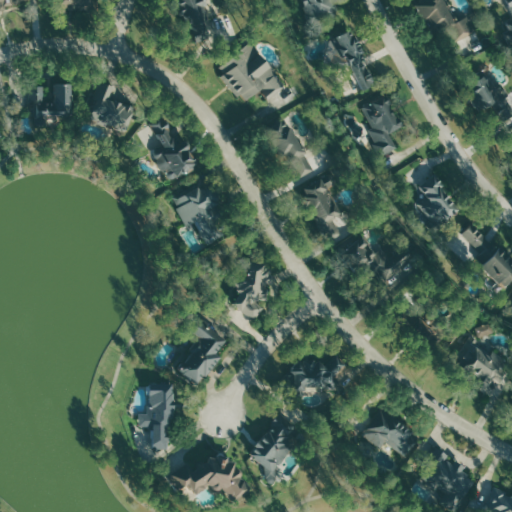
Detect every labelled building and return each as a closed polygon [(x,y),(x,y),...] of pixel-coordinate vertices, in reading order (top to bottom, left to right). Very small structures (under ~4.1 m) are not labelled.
[(92,0),(59,0),(60,9),(92,8),(92,0)] [(182,0),(189,43),(210,40),(204,0),(182,0)] [(304,0),(310,18),(337,10),(334,1),(332,1),(331,0),(295,0),(295,1),(298,0),(304,0)] [(454,44),(477,33),(469,17),(457,23),(446,0),(426,0),(416,4),(430,34),(446,27),(454,44)] [(353,65),(363,92),(378,86),(357,30),(322,43),(333,72),(353,65)] [(268,98),(285,88),(256,42),(221,64),(245,102),(263,90),(268,98)] [(493,74),(466,87),(479,112),(495,104),(498,110),(509,105),(493,74)] [(136,107),(114,99),(118,88),(101,81),(87,116),(127,131),(136,107)] [(49,117),(71,118),(73,84),(50,83),(50,87),(38,86),(37,109),(32,109),(32,122),(49,123),(49,117)] [(391,133),(403,127),(388,95),(363,106),(374,129),(369,131),(381,156),(399,148),(391,133)] [(315,171),(286,115),(268,124),(297,180),(315,171)] [(153,125),(163,145),(154,149),(169,181),(200,166),(185,136),(177,140),(167,119),(153,125)] [(447,224),(462,207),(442,189),(447,183),(435,173),(422,188),(427,192),(421,200),(447,224)] [(344,214),(330,182),(326,184),(323,178),(303,187),(327,241),(342,234),(335,218),(344,214)] [(188,227),(201,220),(202,223),(207,220),(213,232),(219,229),(214,219),(220,216),(216,208),(221,206),(211,186),(202,190),(201,187),(175,200),(188,227)] [(379,252),(356,229),(334,252),(354,271),(363,262),(387,285),(402,269),(381,249),(379,252)] [(511,279),(511,257),(501,241),(479,256),(500,288),(511,279)] [(265,307),(259,303),(277,276),(253,260),(235,287),(242,292),(234,305),(257,320),(265,307)] [(177,368),(199,386),(222,358),(217,354),(228,341),(197,316),(187,328),(200,339),(177,368)] [(438,332),(423,319),(413,329),(428,343),(438,332)] [(480,336),(495,334),(493,324),(478,326),(480,336)] [(456,364),(501,389),(511,370),(511,360),(471,338),(456,364)] [(341,371),(348,363),(337,353),(330,361),(341,371)] [(308,386),(340,392),(343,376),(323,372),(326,359),(300,354),(292,391),(306,394),(308,386)] [(172,384),(150,384),(150,414),(141,414),(141,427),(153,427),(153,449),(172,449),(172,384)] [(294,451),(285,444),(300,426),(283,413),(248,457),(273,477),(294,451)] [(410,457),(423,436),(385,413),(380,422),(375,419),(365,437),(383,448),(386,443),(410,457)] [(476,479),(463,472),(466,466),(452,458),(453,457),(438,449),(421,480),(446,493),(441,502),(459,511),(476,479)] [(170,476),(188,502),(213,486),(218,493),(225,488),(234,502),(254,489),(235,461),(231,463),(223,451),(195,469),(191,462),(170,476)] [(511,511),(511,492),(493,488),(487,511),(511,511)]
